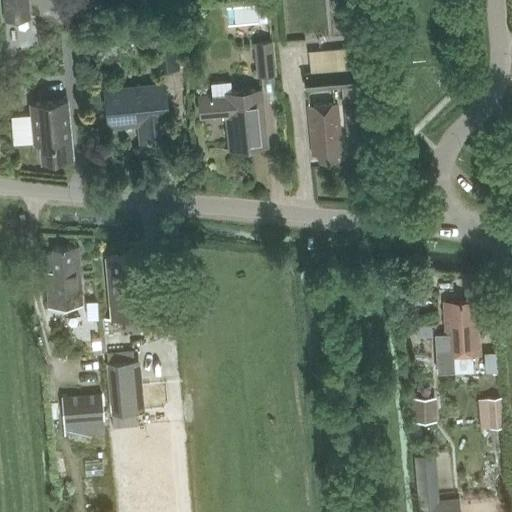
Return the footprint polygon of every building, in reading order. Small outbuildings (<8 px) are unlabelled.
[(2,0),(4,21),(29,18),(27,0),(2,0)] [(178,37),(152,39),(155,73),(181,71),(178,37)] [(277,77),(274,43),(255,45),(258,79),(277,77)] [(334,72),(360,69),(358,47),(308,52),(310,74),(334,72)] [(310,74),(305,74),(306,91),(361,86),(360,69),(334,72),(310,74)] [(231,92),(230,81),(210,83),(211,94),(198,96),(200,117),(225,114),(229,150),(266,146),(260,89),(231,92)] [(169,139),(164,85),(104,90),(108,127),(138,124),(140,142),(169,139)] [(343,104),(358,102),(358,93),(342,94),(343,104)] [(39,161),(70,159),(65,101),(29,104),(33,144),(37,143),(39,161)] [(337,157),(342,156),(336,104),(307,107),(313,157),(317,157),(318,163),(338,161),(337,157)] [(53,255),(40,255),(42,275),(47,274),(49,307),(80,305),(77,247),(52,248),(53,255)] [(142,284),(137,284),(135,257),(105,259),(110,318),(144,316),(142,284)] [(343,291),(331,292),(332,302),(344,300),(343,291)] [(444,357),(453,356),(454,371),(473,370),(472,355),(477,355),(475,307),(468,307),(467,301),(449,301),(449,308),(442,308),(444,357)] [(107,362),(106,362),(111,413),(136,411),(144,410),(139,359),(107,362)] [(65,434),(104,431),(102,394),(62,397),(65,434)] [(435,397),(411,398),(411,423),(435,422),(435,397)] [(501,428),(499,398),(486,399),(489,429),(501,428)] [(437,499),(418,501),(419,511),(460,511),(459,498),(437,499)]
